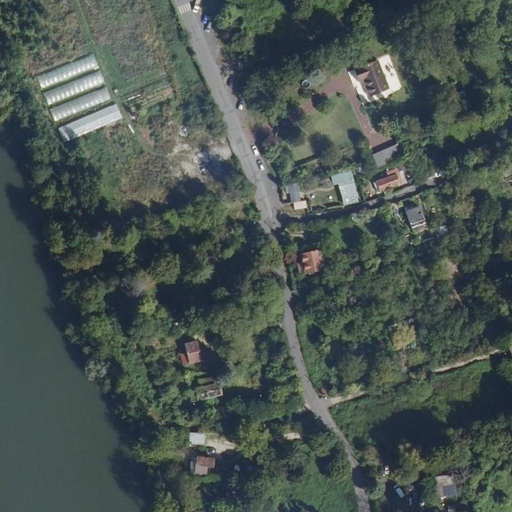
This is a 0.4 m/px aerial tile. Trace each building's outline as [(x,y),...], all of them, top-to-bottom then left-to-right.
[(354,43),(363,39),(361,34),(352,37),(354,43)] [(378,93),(387,89),(374,60),(372,61),(356,67),(356,69),(351,70),(356,82),(360,80),(363,79),(370,97),(378,93)] [(363,79),(360,80),(367,98),(370,97),(363,79)] [(405,158),(399,144),(372,155),(378,169),(405,158)] [(412,167),(409,158),(396,163),(399,172),(412,167)] [(386,172),(389,178),(375,184),(378,191),(402,182),(398,174),(396,168),(386,172)] [(358,202),(352,173),(331,177),(332,185),(338,184),(343,206),(358,202)] [(298,184),(287,185),(288,194),(290,194),(291,203),(300,202),(298,184)] [(305,209),(304,202),(292,203),(293,210),(305,209)] [(421,220),(417,207),(405,212),(411,232),(421,228),(419,221),(421,220)] [(299,255),(301,264),(303,275),(322,270),(317,251),(299,255)] [(180,281),(178,272),(166,275),(171,293),(183,290),(182,288),(187,287),(185,280),(180,281)] [(346,310),(358,305),(356,299),(343,303),(346,310)] [(200,362),(197,351),(195,343),(185,346),(186,354),(189,365),(200,362)] [(205,350),(197,351),(200,362),(207,361),(205,350)] [(189,365),(186,354),(181,355),(183,366),(189,365)] [(220,396),(218,385),(195,390),(195,393),(188,394),(191,403),(220,396)] [(202,436),(187,435),(185,435),(185,439),(189,440),(188,446),(201,447),(202,436)] [(212,470),(212,463),(195,461),(193,478),(205,479),(206,470),(212,470)] [(446,475),(436,477),(439,498),(449,496),(446,475)]
